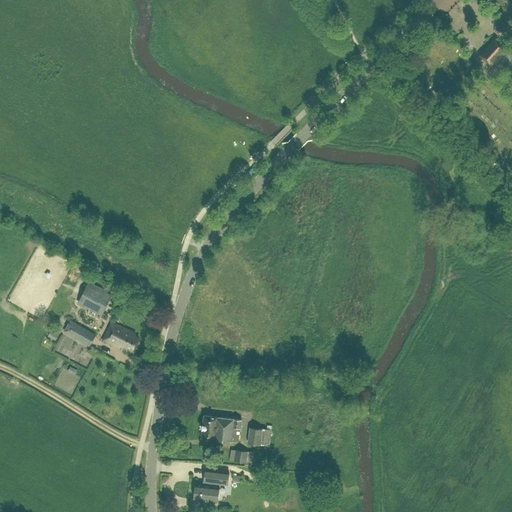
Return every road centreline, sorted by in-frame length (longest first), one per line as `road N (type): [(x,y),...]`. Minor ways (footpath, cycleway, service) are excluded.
road 1 (tertiary): [(151,511),(165,360),(210,238),(437,0)]
road 2 (track): [(152,448),(0,366)]
